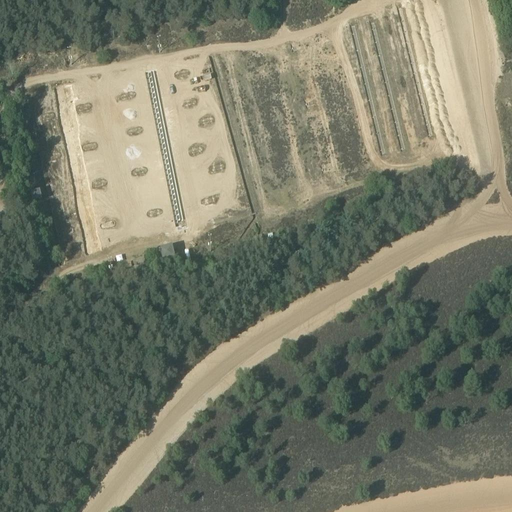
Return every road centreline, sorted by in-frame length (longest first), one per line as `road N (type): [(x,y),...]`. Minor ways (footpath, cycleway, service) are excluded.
road 1 (track): [(93,511),(208,375),(455,228),(511,218)]
road 2 (track): [(455,228),(499,169),(472,0)]
